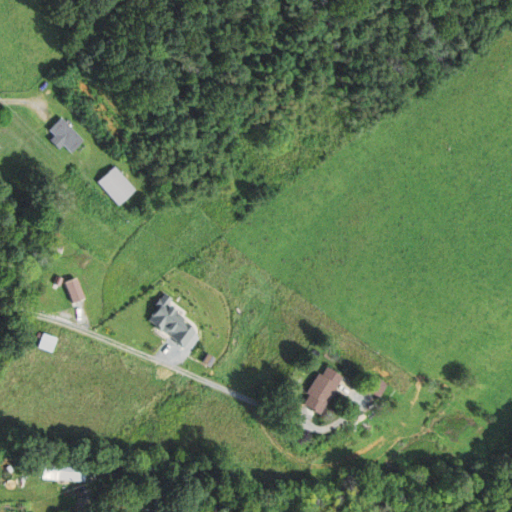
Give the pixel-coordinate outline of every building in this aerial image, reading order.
[(59,147),(62,145),(70,153),(82,141),(59,118),(45,132),(59,147)] [(95,182),(116,206),(133,191),(112,167),(95,182)] [(184,346),(197,328),(165,305),(170,299),(164,294),(146,319),(184,346)] [(52,353),(58,338),(43,333),(38,348),(52,353)] [(321,414),(343,376),(324,364),(302,403),(321,414)] [(380,395),(387,383),(373,375),(366,387),(380,395)] [(87,482),(87,464),(44,462),(43,480),(87,482)] [(166,511),(166,503),(158,503),(158,511),(166,511)]
